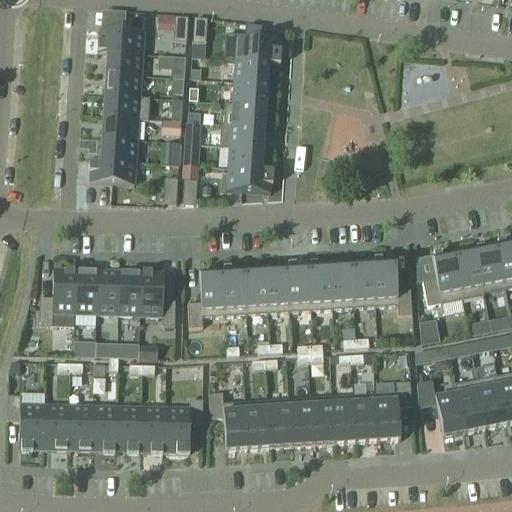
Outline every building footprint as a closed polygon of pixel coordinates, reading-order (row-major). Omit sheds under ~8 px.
[(186,23),(173,22),(171,47),(184,48),(186,23)] [(205,24),(192,23),(190,48),(204,49),(205,24)] [(224,38),(222,65),(232,66),(267,68),(267,69),(278,69),(279,55),(278,55),(279,46),(259,45),(260,31),(244,29),(243,40),(224,38)] [(142,37),(97,34),(96,57),(141,60),(142,37)] [(141,60),(96,57),(96,58),(105,59),(104,79),(139,81),(141,60)] [(183,62),(156,61),(156,74),(169,75),(169,84),(170,84),(182,84),(183,62)] [(267,68),(232,66),(231,87),(266,89),(267,69),(267,68)] [(139,81),(104,79),(102,101),(148,104),(148,103),(138,102),(139,81)] [(182,84),(170,84),(169,99),(181,99),(182,84)] [(266,89),(231,87),(229,108),(222,108),(265,111),(266,89)] [(148,104),(102,101),(101,122),(146,125),(148,104)] [(180,122),(181,106),(170,105),(169,121),(180,122)] [(265,111),(222,108),(221,129),(218,129),(218,130),(263,133),(265,111)] [(198,129),(198,119),(186,118),(185,128),(198,129)] [(146,125),(101,122),(100,144),(135,146),(137,125),(146,126),(146,125)] [(263,133),(218,130),(217,151),(262,154),(263,133)] [(135,146),(100,144),(98,164),(89,164),(89,165),(134,168),(135,146)] [(227,152),(225,173),(271,176),(261,175),(262,154),(217,151),(217,152),(227,152)] [(134,168),(89,165),(87,187),(132,190),(134,168)] [(271,176),(225,173),(224,196),(269,199),(270,190),(271,176)] [(176,184),(163,183),(161,208),(174,209),(176,184)] [(195,186),(182,185),(180,210),(193,210),(195,186)] [(511,243),(493,247),(502,294),(511,292),(511,243)] [(493,247),(472,252),(482,301),(482,298),(502,294),(493,247)] [(472,252),(451,256),(460,305),(482,301),(472,252)] [(451,256),(429,260),(434,285),(421,287),(425,312),(460,305),(451,256)] [(393,263),(370,265),(373,312),(395,311),(396,321),(410,320),(408,295),(395,296),(393,263)] [(370,265),(349,266),(352,314),(373,312),(370,265)] [(349,266),(327,267),(330,315),(352,314),(349,266)] [(327,267),(306,269),(309,316),(330,315),(327,267)] [(306,269),(284,270),(287,318),(309,316),(306,269)] [(284,270),(263,271),(265,319),(287,318),(284,270)] [(263,271),(241,273),(244,320),(265,319),(263,271)] [(241,273),(219,274),(222,321),(244,320),(241,273)] [(74,275),(51,274),(51,303),(38,302),(37,327),(50,328),(51,319),(73,320),(74,275)] [(219,274),(197,275),(199,308),(185,309),(187,334),(201,333),(200,323),(222,321),(219,274)] [(96,275),(74,275),(73,320),(94,320),(96,275)] [(117,276),(96,275),(94,320),(116,321),(117,276)] [(139,276),(117,276),(116,321),(138,322),(139,276)] [(161,277),(139,276),(138,322),(160,322),(159,331),(173,331),(173,306),(161,306),(161,277)] [(510,333),(508,323),(495,325),(497,336),(510,333)] [(465,328),(468,342),(482,339),(479,325),(465,328)] [(511,350),(510,339),(488,343),(491,355),(511,351),(511,350)] [(467,347),(469,359),(491,355),(488,343),(467,347)] [(366,344),(354,345),(354,354),(367,353),(366,344)] [(354,345),(341,346),(342,355),(354,354),(354,345)] [(445,351),(448,363),(469,359),(467,347),(445,351)] [(80,348),(80,362),(93,362),(93,348),(80,348)] [(115,364),(115,351),(104,350),(103,363),(107,363),(115,364)] [(267,350),(255,351),(255,360),(268,359),(267,350)] [(280,350),(267,350),(268,359),(280,358),(280,350)] [(320,350),(308,351),(308,360),(320,359),(320,350)] [(127,364),(127,351),(115,351),(115,364),(116,364),(127,364)] [(308,351),(295,352),(296,360),(308,360),(308,351)] [(237,352),(224,353),(225,362),(237,361),(237,352)] [(320,359),(308,360),(309,368),(321,368),(320,359)] [(308,360),(296,360),(296,369),(309,368),(308,360)] [(349,360),(336,361),(337,370),(349,369),(349,360)] [(361,360),(349,360),(349,369),(361,368),(361,360)] [(107,376),(116,376),(116,364),(115,364),(107,363),(107,376)] [(275,365),(262,366),(263,374),(275,373),(275,365)] [(262,366),(250,366),(250,375),(263,374),(262,366)] [(68,369),(56,368),(55,377),(68,377),(68,369)] [(80,378),(80,369),(68,369),(68,377),(80,378)] [(140,371),(127,370),(127,379),(140,379),(140,371)] [(152,371),(140,371),(140,379),(152,380),(152,371)] [(511,377),(496,381),(505,430),(511,428),(511,377)] [(496,381),(474,385),(484,434),(505,430),(496,381)] [(429,385),(415,388),(416,413),(434,410),(441,442),(463,438),(453,389),(454,398),(433,403),(429,385)] [(474,385),(453,389),(463,438),(484,434),(474,385)] [(395,398),(373,399),(375,447),(398,446),(396,413),(409,412),(408,387),(394,388),(395,398)] [(221,398),(207,399),(208,424),(222,424),(224,456),(246,455),(243,407),(221,408),(221,398)] [(373,399),(351,400),(354,448),(375,447),(373,399)] [(351,400),(329,402),(332,450),(354,448),(351,400)] [(18,401),(5,401),(5,426),(17,426),(17,455),(42,456),(43,410),(18,410),(18,401)] [(329,402),(308,403),(311,451),(332,450),(329,402)] [(308,403),(286,404),(289,452),(311,451),(308,403)] [(286,404),(265,406),(268,453),(289,452),(286,404)] [(187,413),(163,413),(162,458),(187,459),(187,430),(200,430),(201,405),(188,405),(187,413)] [(265,406),(243,407),(246,455),(268,453),(265,406)] [(67,411),(43,410),(42,456),(66,456),(67,411)] [(91,411),(67,411),(66,456),(90,457),(91,411)] [(115,412),(91,411),(90,457),(114,457),(115,412)] [(139,412),(115,412),(114,457),(138,458),(139,412)] [(163,413),(139,412),(138,458),(162,458),(163,413)]
